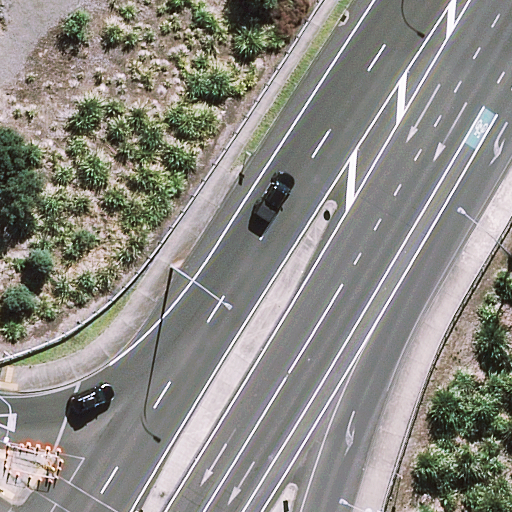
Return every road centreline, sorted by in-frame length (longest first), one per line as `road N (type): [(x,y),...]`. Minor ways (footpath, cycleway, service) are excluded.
road 1 (secondary): [(157,402),(416,0)]
road 2 (secondary): [(511,0),(306,344)]
road 3 (secondary): [(306,344),(207,511)]
road 4 (motorway): [(306,344),(325,493),(320,511)]
road 5 (motorway): [(0,425),(59,426),(157,402)]
road 6 (secondary): [(89,511),(157,402)]
